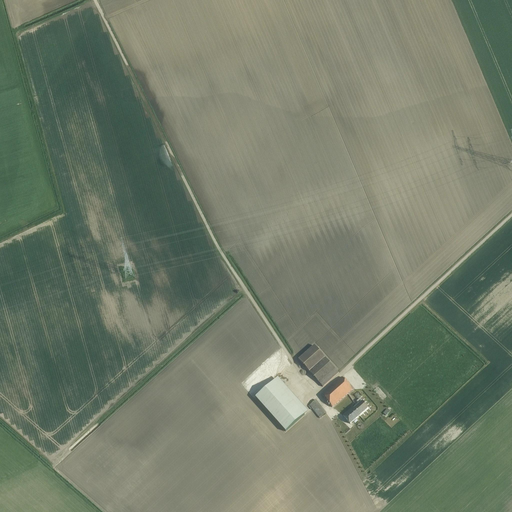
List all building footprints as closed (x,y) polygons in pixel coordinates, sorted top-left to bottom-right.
[(299,360),(310,373),(325,359),(314,346),(299,360)] [(323,387),(335,377),(339,374),(325,359),(310,373),(323,387)] [(332,408),(349,393),(353,390),(342,378),(322,395),(332,408)] [(274,382),(255,399),(286,432),(304,416),(274,382)] [(357,402),(357,403),(359,405),(354,409),(353,408),(343,416),(350,424),(368,409),(360,399),(357,402)] [(320,419),(326,414),(316,401),(310,406),(320,419)]
